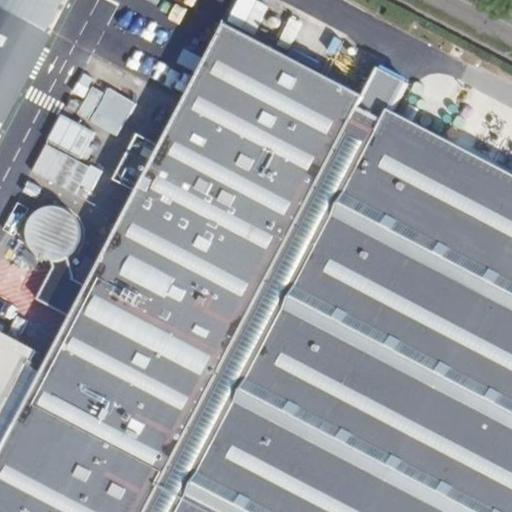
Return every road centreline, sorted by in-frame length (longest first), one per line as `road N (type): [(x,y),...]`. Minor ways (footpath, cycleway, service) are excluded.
road 1 (unknown): [(295,0),(511,110)]
road 2 (unknown): [(0,176),(98,0)]
